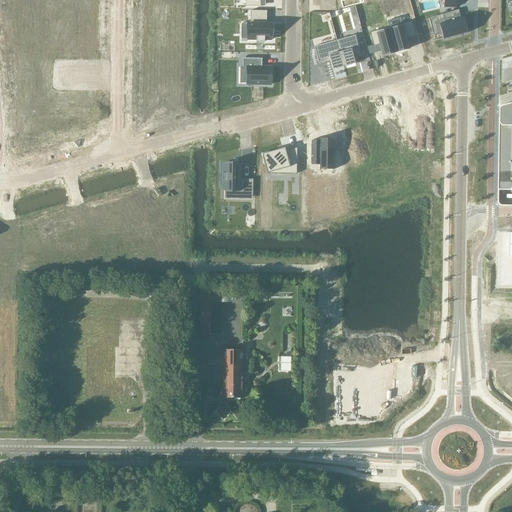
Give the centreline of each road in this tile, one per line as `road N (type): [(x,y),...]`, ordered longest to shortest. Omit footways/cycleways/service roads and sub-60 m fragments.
road 1 (primary): [(0,449),(427,460)]
road 2 (primary): [(427,439),(0,442)]
road 3 (residential): [(118,153),(272,113)]
road 4 (residential): [(118,153),(116,0)]
road 5 (unclassified): [(462,61),(460,211)]
road 6 (residential): [(437,67),(293,107)]
road 7 (unclassified): [(460,211),(458,354)]
road 8 (residential): [(0,184),(118,153)]
